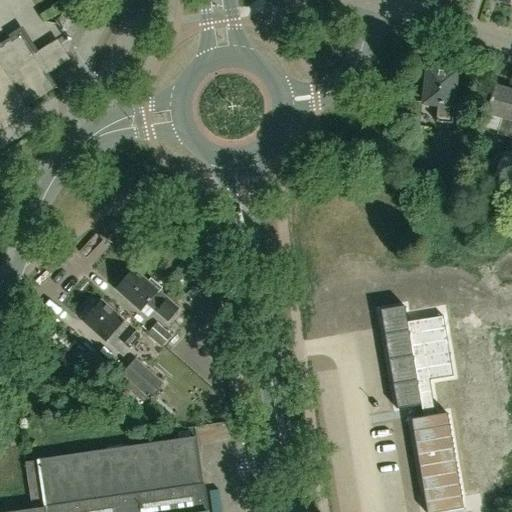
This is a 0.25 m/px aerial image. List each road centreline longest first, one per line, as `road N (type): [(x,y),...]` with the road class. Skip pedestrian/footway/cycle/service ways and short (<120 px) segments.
road 1 (tertiary): [(288,511),(241,157)]
road 2 (residential): [(147,121),(83,145),(63,164),(37,213),(19,275)]
road 3 (residential): [(280,100),(316,97),(346,79),(380,2)]
road 4 (residential): [(511,50),(380,2)]
